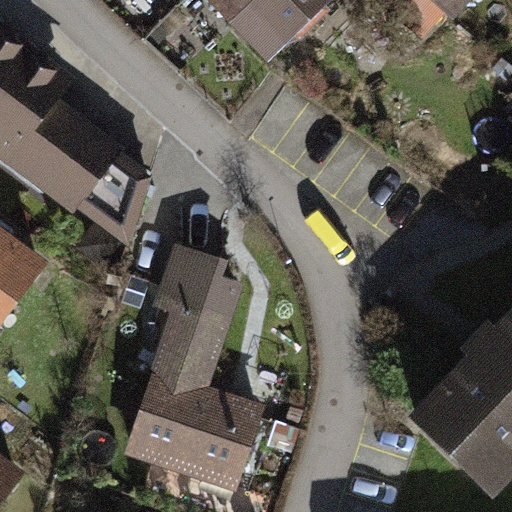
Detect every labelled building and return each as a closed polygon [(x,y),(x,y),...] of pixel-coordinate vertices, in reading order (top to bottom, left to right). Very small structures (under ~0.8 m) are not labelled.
[(208,0),(227,23),(251,0),(208,0)] [(251,0),(227,23),(265,64),(333,0),(251,0)] [(427,0),(448,17),(462,0),(427,0)] [(0,170),(93,244),(146,178),(52,104),(72,79),(0,22),(0,20),(6,13),(0,8),(0,170)] [(0,322),(45,263),(0,229),(0,322)] [(230,300),(166,280),(110,462),(222,495),(252,396),(205,382),(230,300)] [(511,305),(488,331),(511,356),(511,305)] [(511,483),(511,356),(488,331),(480,323),(455,346),(465,356),(424,395),(433,405),(400,511),(485,511),(487,507),(511,483)] [(0,458),(0,484),(12,466),(0,458)]
